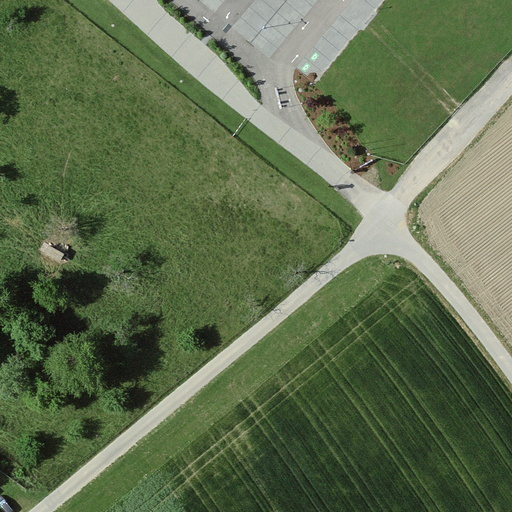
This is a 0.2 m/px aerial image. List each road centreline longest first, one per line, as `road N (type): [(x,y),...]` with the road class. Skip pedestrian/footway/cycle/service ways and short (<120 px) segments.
road 1 (residential): [(511,371),(383,219),(40,511)]
road 2 (track): [(511,76),(383,219)]
